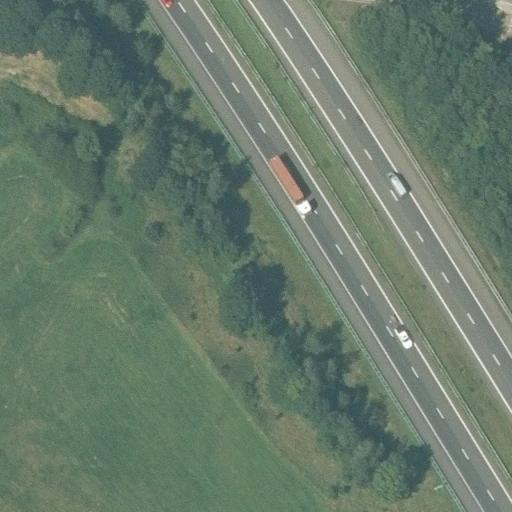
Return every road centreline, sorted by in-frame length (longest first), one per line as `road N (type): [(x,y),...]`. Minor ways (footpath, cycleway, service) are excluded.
road 1 (motorway): [(171,0),(496,511)]
road 2 (motorway): [(511,378),(273,0)]
